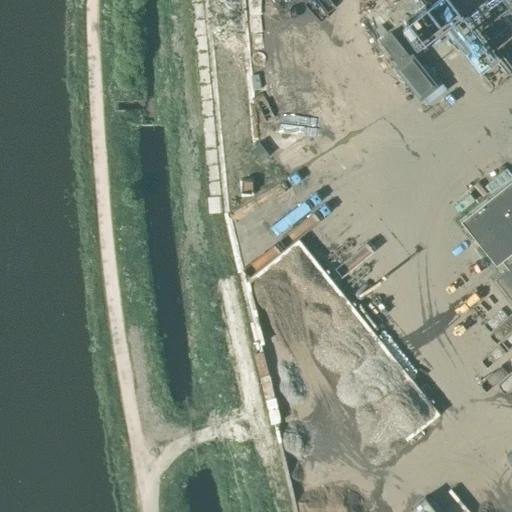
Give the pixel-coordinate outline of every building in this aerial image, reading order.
[(432,85),(411,58),(410,58),(390,33),(379,42),(399,67),(399,68),(420,95),(432,85)] [(315,93),(353,145),(382,125),(345,72),(315,93)] [(261,161),(268,155),(258,143),(251,149),(261,161)] [(315,161),(291,175),(300,190),(324,175),(315,161)] [(494,279),(511,301),(511,180),(460,221),(495,265),(501,261),(508,269),(494,279)] [(511,427),(500,413),(482,428),(501,451),(511,442),(511,427)]
